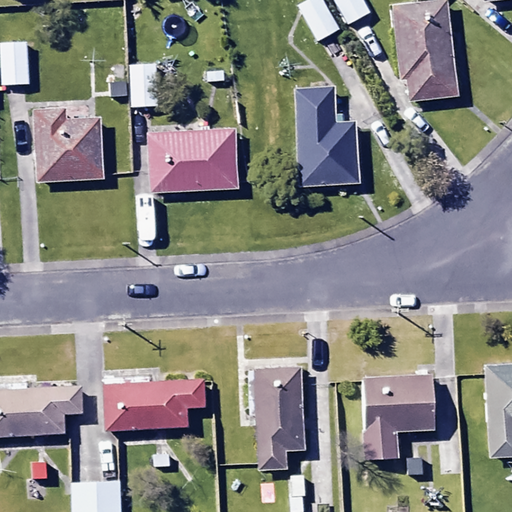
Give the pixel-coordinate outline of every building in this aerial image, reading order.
[(318,0),(311,0),(293,10),(315,50),(339,37),(318,0)] [(357,0),(328,0),(348,33),(369,21),(357,0)] [(453,0),(402,0),(400,98),(451,99),(453,0)] [(27,47),(0,48),(0,87),(0,93),(29,91),(27,47)] [(155,70),(128,71),(129,113),(156,112),(155,70)] [(124,72),(106,72),(107,103),(126,103),(124,72)] [(336,84),(299,84),(298,167),(358,167),(359,119),(335,119),(336,84)] [(32,115),(32,181),(96,181),(96,115),(32,115)] [(238,125),(144,129),(147,198),(241,194),(238,125)] [(511,356),(473,356),(471,451),(511,451),(511,356)] [(242,369),(243,443),(298,442),(296,368),(242,369)] [(354,371),(355,455),(384,455),(384,417),(427,417),(427,371),(354,371)] [(94,380),(93,437),(180,438),(181,381),(94,380)] [(0,386),(0,445),(52,446),(53,387),(0,386)] [(303,511),(304,481),(288,481),(287,511),(303,511)] [(120,511),(120,487),(69,486),(68,511),(120,511)]
